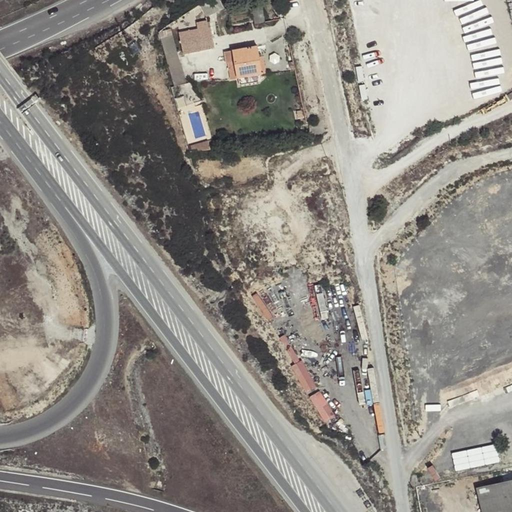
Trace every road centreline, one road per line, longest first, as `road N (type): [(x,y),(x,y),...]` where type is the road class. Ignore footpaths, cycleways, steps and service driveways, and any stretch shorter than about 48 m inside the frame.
road 1 (primary): [(341,511),(18,96)]
road 2 (primary): [(0,121),(306,511)]
road 3 (motorway): [(0,124),(89,257),(107,330),(80,397),(18,437),(0,438)]
road 4 (motorway): [(0,476),(175,511)]
road 5 (motorway): [(0,53),(114,0)]
